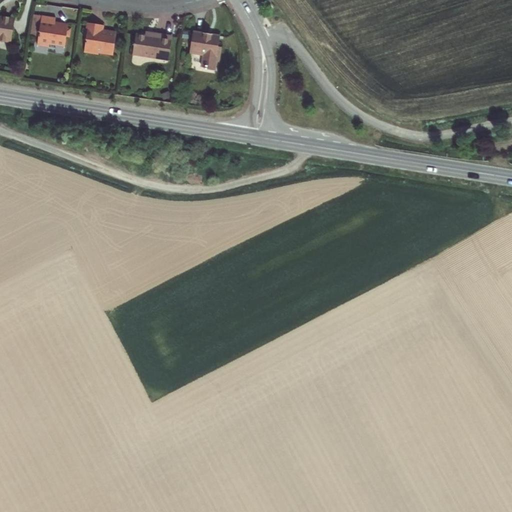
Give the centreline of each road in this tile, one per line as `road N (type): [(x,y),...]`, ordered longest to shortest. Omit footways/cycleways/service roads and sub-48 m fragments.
road 1 (track): [(0,130),(145,184),(191,191),(286,170),(301,145)]
road 2 (residential): [(511,121),(436,135),(389,130),(336,96),(286,39),(257,40)]
road 3 (tertiary): [(261,139),(0,96)]
road 4 (tertiary): [(511,178),(261,139)]
